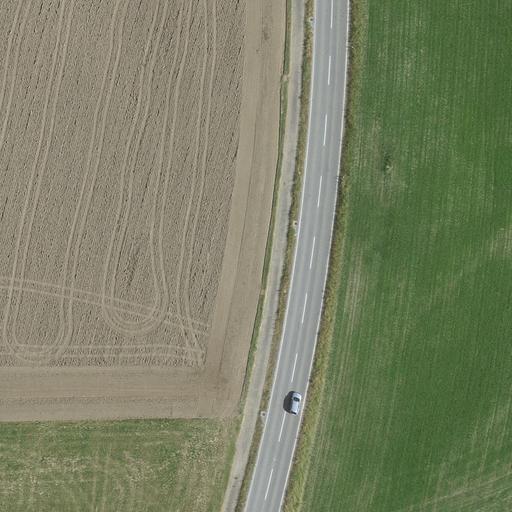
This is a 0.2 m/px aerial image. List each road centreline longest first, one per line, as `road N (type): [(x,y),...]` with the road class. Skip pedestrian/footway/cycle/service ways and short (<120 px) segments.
road 1 (track): [(300,0),(289,169),(260,377),(227,511)]
road 2 (primary): [(330,0),(311,254),(261,511)]
